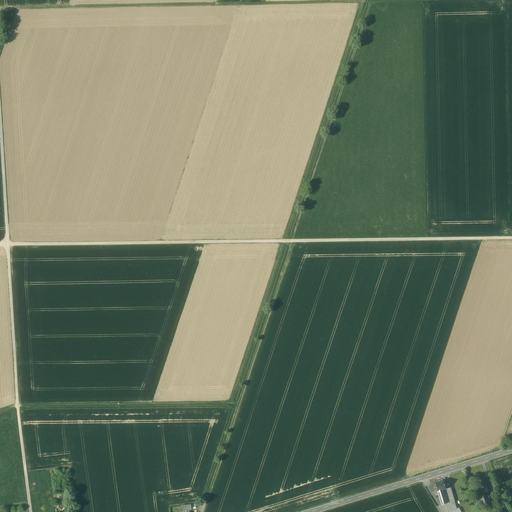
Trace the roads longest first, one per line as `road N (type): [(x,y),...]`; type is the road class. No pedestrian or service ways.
road 1 (track): [(511,238),(0,244)]
road 2 (track): [(441,0),(0,9)]
road 3 (track): [(370,0),(237,403)]
road 4 (track): [(0,127),(30,511)]
road 5 (track): [(0,410),(237,403),(205,504)]
road 6 (secondary): [(511,449),(310,511)]
